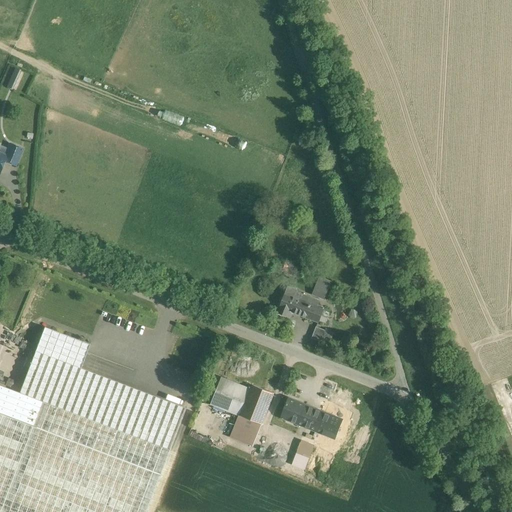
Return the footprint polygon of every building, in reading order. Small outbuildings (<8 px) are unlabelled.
[(15,68),(7,87),(12,89),(20,71),(15,68)] [(127,106),(131,98),(110,87),(105,94),(127,106)] [(310,136),(299,137),(301,146),(312,144),(310,136)] [(10,144),(5,156),(6,156),(4,161),(15,166),(22,149),(10,144)] [(319,277),(313,275),(310,284),(316,286),(319,277)] [(331,281),(319,277),(316,286),(312,295),(324,299),(331,281)] [(319,301),(296,293),(297,291),(288,287),(280,307),(281,307),(279,313),(287,316),(290,317),(292,312),(318,323),(323,309),(317,306),(319,301)] [(356,310),(351,309),(349,316),(355,319),(358,315),(356,310)] [(334,333),(316,327),(312,338),(322,343),(329,345),(334,333)] [(322,343),(312,338),(309,346),(319,350),(322,343)] [(0,511),(145,511),(185,408),(35,351),(19,393),(0,385),(0,511)] [(251,390),(221,378),(211,404),(239,415),(241,416),(251,390)] [(253,385),(251,390),(241,416),(261,424),(274,393),(253,385)] [(323,413),(288,399),(281,417),(313,430),(313,429),(316,431),(323,413)] [(342,421),(323,413),(316,431),(335,438),(342,421)] [(241,416),(239,415),(231,433),(254,442),(261,424),(241,416)] [(195,416),(186,437),(207,445),(215,424),(195,416)]
